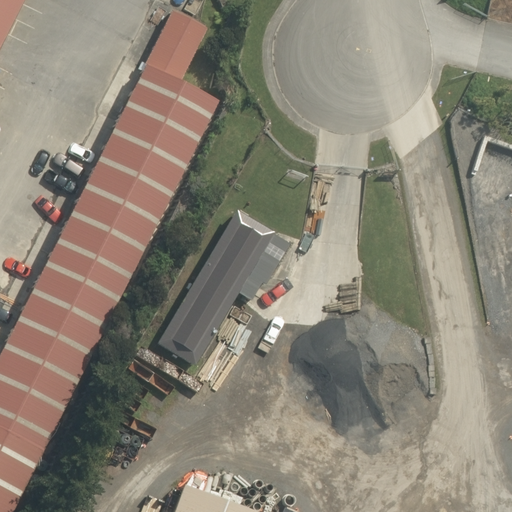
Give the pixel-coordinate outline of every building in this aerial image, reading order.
[(0,0),(0,50),(23,6),(20,4),(21,0),(0,0)] [(0,511),(11,511),(216,105),(179,87),(206,32),(171,14),(0,354),(0,511)] [(511,157),(511,136),(475,120),(455,165),(500,185),(511,157)] [(264,288),(290,245),(235,212),(155,345),(195,369),(239,296),(251,303),(261,286),(264,288)] [(262,511),(182,482),(170,511),(262,511)]
